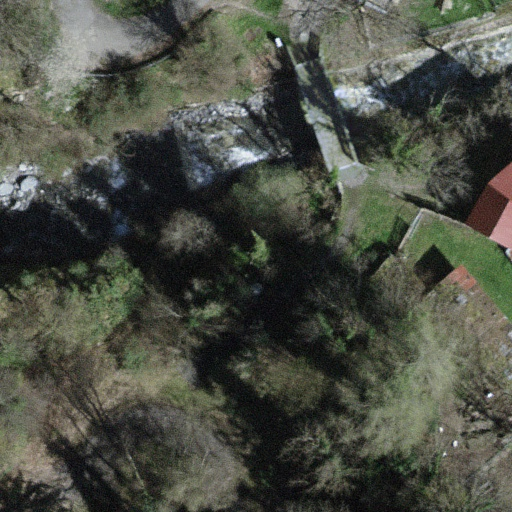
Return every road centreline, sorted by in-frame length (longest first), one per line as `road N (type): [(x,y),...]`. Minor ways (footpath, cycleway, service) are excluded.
road 1 (track): [(303,0),(296,18),(341,168),(175,401),(155,482)]
road 2 (unclassified): [(197,0),(148,32),(102,24),(75,0)]
